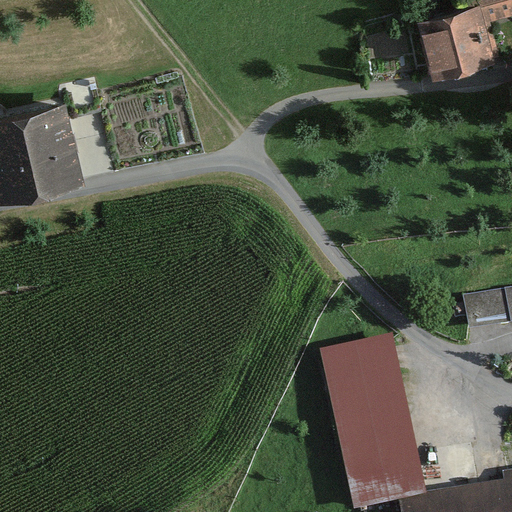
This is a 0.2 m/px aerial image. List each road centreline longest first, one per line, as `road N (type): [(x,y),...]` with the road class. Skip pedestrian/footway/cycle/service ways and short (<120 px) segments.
road 1 (unclassified): [(0,202),(223,162),(254,166),(383,307),(511,389)]
road 2 (track): [(135,0),(238,133),(246,164)]
